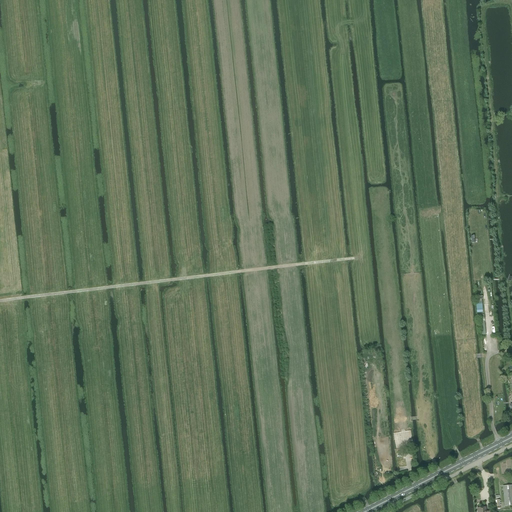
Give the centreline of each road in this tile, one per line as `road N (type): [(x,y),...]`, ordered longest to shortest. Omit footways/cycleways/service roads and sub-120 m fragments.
road 1 (track): [(275,267),(0,300)]
road 2 (primary): [(366,511),(511,438)]
road 3 (unclassified): [(381,511),(511,445)]
road 4 (track): [(480,226),(488,355)]
